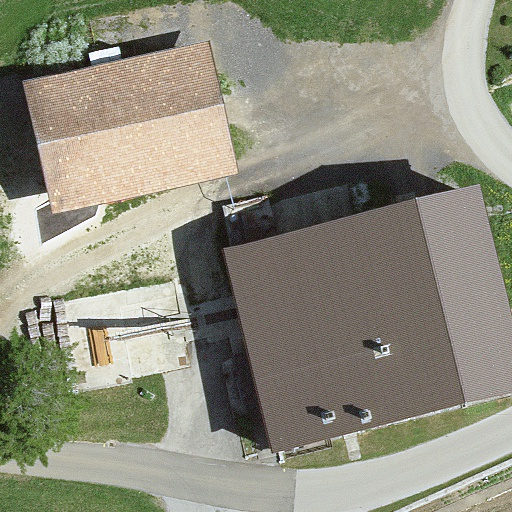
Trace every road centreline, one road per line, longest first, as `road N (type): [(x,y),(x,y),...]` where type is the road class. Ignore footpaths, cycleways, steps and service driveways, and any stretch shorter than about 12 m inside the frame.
road 1 (residential): [(0,454),(165,470),(286,511)]
road 2 (unclassified): [(511,430),(330,511)]
road 3 (unclassified): [(477,0),(462,79),(481,127),(511,156)]
